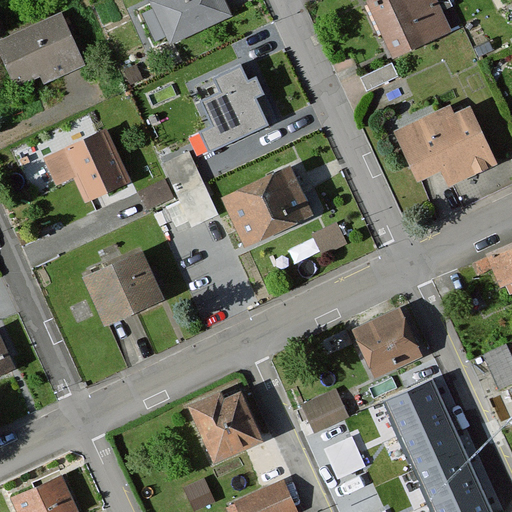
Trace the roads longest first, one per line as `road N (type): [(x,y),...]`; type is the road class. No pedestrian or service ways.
road 1 (residential): [(407,265),(282,0)]
road 2 (residential): [(511,491),(407,265)]
road 3 (residential): [(0,236),(82,421)]
road 4 (residential): [(325,511),(247,341)]
road 5 (residential): [(82,421),(247,341)]
road 6 (residential): [(247,341),(407,265)]
